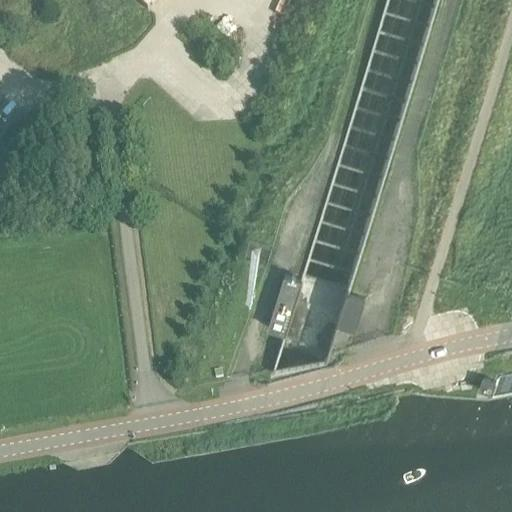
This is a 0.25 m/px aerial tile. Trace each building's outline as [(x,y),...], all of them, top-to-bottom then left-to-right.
[(149,8),(156,0),(136,0),(147,10),(149,8)] [(265,389),(326,375),(330,364),(342,323),(352,289),(404,118),(439,0),(382,0),(341,137),(300,272),(283,328),(277,348),(265,389)] [(279,265),(262,321),(283,328),(300,272),(279,265)] [(342,323),(362,329),(372,294),(352,289),(342,323)] [(495,379),(480,374),(476,388),(491,393),(495,379)]
